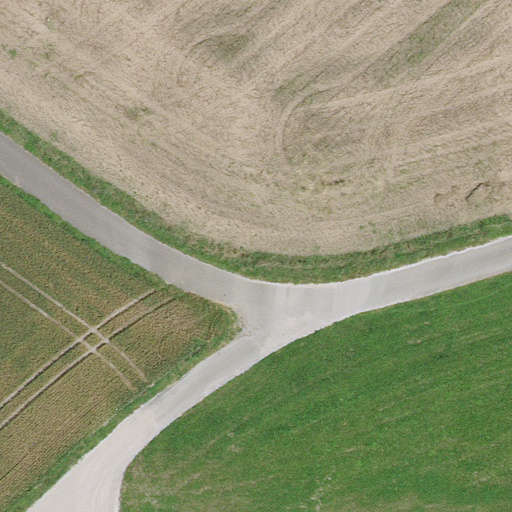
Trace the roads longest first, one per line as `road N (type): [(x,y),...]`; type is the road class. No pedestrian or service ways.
road 1 (track): [(0,147),(175,266),(303,320),(511,255)]
road 2 (track): [(34,511),(303,320)]
